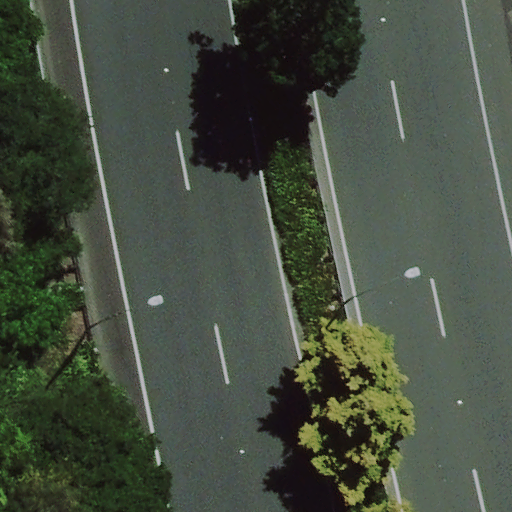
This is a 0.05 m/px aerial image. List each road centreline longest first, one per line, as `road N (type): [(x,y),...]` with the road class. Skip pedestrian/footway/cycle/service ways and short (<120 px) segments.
road 1 (primary): [(234,511),(128,0)]
road 2 (primary): [(410,0),(488,511)]
